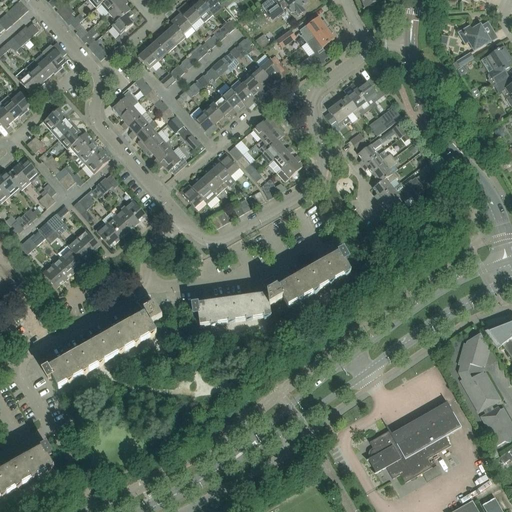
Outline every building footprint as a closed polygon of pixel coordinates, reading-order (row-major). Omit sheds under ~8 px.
[(64,6),(62,5),(57,0),(52,0),(48,4),(53,9),(55,7),(58,11),(64,6)] [(89,0),(88,1),(96,10),(101,5),(106,0),(89,0)] [(106,0),(101,5),(109,15),(125,1),(123,0),(106,0)] [(214,16),(209,11),(199,0),(197,0),(189,7),(200,19),(205,24),(214,16)] [(215,0),(199,0),(209,11),(218,3),(215,0)] [(232,0),(226,0),(221,4),(225,10),(235,3),(232,0)] [(271,0),(268,0),(261,6),(267,14),(272,21),(284,12),(283,10),(288,6),(289,8),(289,10),(291,13),(293,13),(293,14),(294,13),(298,18),(305,12),(302,7),(308,3),(305,0),(284,0),(284,1),(276,7),(271,0)] [(361,0),(365,8),(383,1),(382,0),(381,1),(380,0),(361,0)] [(128,4),(125,1),(109,15),(117,24),(130,12),(126,7),(128,4)] [(15,15),(11,19),(15,24),(29,12),(20,2),(11,10),(15,15)] [(64,22),(72,15),(73,14),(65,5),(64,6),(58,11),(56,13),(64,22)] [(181,15),(180,15),(191,27),(200,19),(189,7),(187,10),(183,6),(177,11),(181,15)] [(130,12),(117,24),(112,28),(120,37),(134,25),(129,20),(134,16),(130,12)] [(11,27),(15,24),(11,19),(7,15),(0,20),(0,25),(6,32),(11,27)] [(172,23),(185,38),(186,38),(183,35),(191,27),(180,15),(172,23)] [(307,44),(327,29),(326,28),(328,27),(324,21),(322,23),(319,18),(300,31),(303,36),(302,37),(307,44)] [(74,29),(79,24),(76,20),(71,25),(74,29)] [(233,20),(229,23),(234,29),(238,26),(233,20)] [(238,25),(242,30),(247,25),(244,21),(238,25)] [(224,28),(229,33),(230,34),(235,30),(234,29),(229,23),(228,22),(223,27),(224,28)] [(163,31),(176,47),(185,38),(172,23),(167,27),(170,30),(166,34),(163,31)] [(83,28),(79,24),(74,29),(77,33),(76,35),(80,40),(87,33),(83,28)] [(474,52),(491,42),(490,41),(496,38),(496,39),(497,39),(488,24),(482,27),(481,25),(472,30),(470,27),(458,34),(465,46),(469,44),(474,52)] [(22,31),(30,40),(39,32),(32,25),(27,29),(26,27),(22,31)] [(225,37),(229,33),(224,28),(220,31),(225,37)] [(327,30),(327,29),(307,44),(312,51),(314,49),(317,54),(323,49),(335,40),(331,35),(333,34),(329,28),(327,30)] [(87,33),(80,40),(85,45),(87,43),(90,47),(95,42),(92,39),(97,34),(92,29),(87,33)] [(22,31),(13,39),(21,48),(30,40),(22,31)] [(167,54),(176,47),(163,31),(158,35),(161,38),(157,42),(154,39),(167,54)] [(291,31),(276,41),(283,50),(297,39),(291,31)] [(217,46),(216,45),(220,41),(215,36),(211,39),(209,36),(205,39),(204,38),(202,39),(206,44),(211,49),(211,50),(217,46)] [(264,36),(256,42),(263,51),(271,45),(264,36)] [(254,44),(249,38),(245,41),(244,40),(239,45),(240,46),(245,52),(248,55),(253,51),(250,47),(254,44)] [(8,43),(4,47),(6,49),(8,52),(12,48),(16,52),(21,48),(13,39),(8,43)] [(145,47),(144,47),(158,63),(167,54),(154,39),(149,43),(152,46),(148,50),(145,47)] [(99,46),(95,42),(90,47),(93,51),(91,53),(96,58),(101,63),(108,57),(99,46)] [(202,47),(207,53),(211,49),(206,44),(202,47)] [(42,54),(46,59),(61,76),(66,73),(61,68),(66,63),(51,46),(42,54)] [(197,51),(203,58),(208,54),(207,53),(202,47),(201,46),(196,50),(197,51)] [(245,52),(240,46),(236,49),(241,55),(245,52)] [(152,68),(158,63),(144,47),(140,51),(143,54),(138,58),(152,73),(154,71),(152,68)] [(492,88),(509,78),(508,78),(504,71),(511,66),(511,65),(509,61),(511,59),(504,48),(499,51),(499,50),(497,51),(497,52),(485,60),(480,63),(486,74),(488,73),(489,75),(488,78),(490,80),(488,81),(492,88)] [(196,62),(197,63),(203,58),(197,51),(196,50),(190,55),(191,56),(188,59),(193,65),(196,62)] [(37,67),(48,79),(53,75),(58,80),(61,76),(46,59),(42,54),(33,62),(37,67)] [(236,59),(231,54),(227,57),(232,63),(236,59)] [(308,69),(320,61),(315,54),(303,63),(308,69)] [(470,54),(457,63),(460,68),(463,66),(474,59),(470,54)] [(275,57),(270,61),(276,68),(279,66),(279,65),(281,64),(275,57)] [(270,61),(261,69),(272,81),(274,79),(277,83),(284,77),(276,68),(270,61)] [(48,79),(37,67),(33,62),(24,70),(43,92),(48,88),(43,83),(48,79)] [(217,64),(212,69),(218,75),(220,78),(229,70),(228,69),(227,67),(222,62),(218,65),(217,64)] [(183,73),(185,74),(184,73),(188,70),(183,64),(179,67),(183,73)] [(460,68),(456,70),(460,77),(466,74),(466,71),(463,66),(460,68)] [(173,72),(170,75),(174,80),(176,82),(175,81),(178,78),(179,79),(185,74),(183,73),(179,67),(178,67),(173,71),(173,72)] [(203,77),(204,77),(209,83),(212,81),(213,82),(215,82),(220,78),(218,75),(212,69),(207,73),(207,74),(204,77),(203,76),(203,77)] [(261,69),(252,77),(262,89),(265,87),(268,91),(275,85),(271,82),(272,81),(261,69)] [(15,78),(30,95),(35,90),(40,95),(43,92),(24,70),(15,78)] [(174,80),(170,75),(161,83),(166,89),(169,86),(170,87),(176,82),(174,80)] [(195,85),(194,84),(194,85),(200,91),(204,87),(205,89),(210,85),(209,83),(204,77),(203,77),(198,82),(195,85)] [(252,77),(243,85),(253,97),(256,95),(259,99),(266,93),(262,89),(252,77)] [(145,82),(141,78),(135,84),(141,91),(140,92),(145,98),(153,91),(148,86),(147,86),(144,83),(145,82)] [(506,99),(511,109),(511,85),(511,86),(507,79),(509,78),(492,88),(494,87),(498,93),(507,88),(511,96),(506,99)] [(359,84),(355,87),(367,103),(372,99),(373,101),(378,98),(376,96),(382,92),(373,80),(368,84),(367,83),(366,83),(361,87),(359,84)] [(189,90),(186,93),(191,99),(194,96),(195,97),(201,92),(200,91),(194,85),(194,84),(189,89),(189,90)] [(227,85),(218,93),(222,97),(221,98),(235,113),(232,110),(237,106),(240,109),(244,106),(247,109),(248,109),(245,105),(231,89),(230,90),(227,85)] [(253,98),(253,97),(243,85),(234,93),(231,89),(248,109),(256,101),(253,98)] [(369,106),(367,103),(355,87),(354,85),(344,93),(347,97),(359,113),(369,106)] [(154,106),(160,101),(157,97),(157,96),(153,91),(145,98),(150,103),(151,102),(154,106)] [(122,102),(113,110),(121,119),(139,103),(130,92),(121,100),(122,102)] [(26,110),(32,106),(21,94),(12,102),(27,119),(31,115),(26,110)] [(336,101),(348,117),(353,114),(355,117),(359,113),(347,97),(342,102),(340,99),(336,101)] [(27,119),(12,102),(8,98),(0,104),(0,105),(14,121),(19,117),(23,122),(27,119)] [(186,104),(181,98),(177,101),(182,107),(186,104)] [(213,105),(224,118),(228,114),(231,117),(235,113),(221,98),(213,105)] [(168,109),(164,104),(163,104),(160,101),(154,106),(157,109),(156,110),(161,116),(168,109)] [(339,127),(343,124),(345,126),(351,122),(348,117),(336,101),(332,104),(334,107),(329,111),(328,112),(330,114),(325,118),(332,127),(337,124),(339,127)] [(125,124),(121,127),(125,131),(146,113),(147,112),(139,103),(121,119),(125,124)] [(0,124),(0,125),(9,135),(13,131),(9,126),(14,121),(0,105),(0,124)] [(213,105),(204,113),(214,126),(219,122),(222,125),(227,121),(224,118),(213,105)] [(67,118),(59,109),(43,123),(51,133),(67,118)] [(161,116),(159,117),(167,126),(170,124),(176,119),(176,118),(175,118),(172,115),(173,114),(168,109),(161,116)] [(397,112),(388,119),(390,121),(393,125),(402,119),(397,112)] [(146,113),(125,131),(129,128),(133,132),(129,136),(133,140),(154,122),(146,113)] [(218,129),(214,126),(204,113),(194,122),(208,137),(218,129)] [(253,132),(261,141),(277,127),(269,117),(253,132)] [(75,127),(67,118),(51,133),(59,142),(75,127)] [(170,124),(167,126),(172,131),(174,130),(175,129),(178,133),(183,128),(180,124),(181,123),(176,118),(176,119),(170,124)] [(390,121),(383,125),(387,130),(393,125),(390,121)] [(157,126),(154,122),(133,140),(137,137),(141,141),(137,145),(141,149),(157,135),(153,130),(157,126)] [(399,124),(391,130),(391,131),(392,131),(395,136),(399,140),(401,139),(406,134),(407,134),(399,124)] [(380,135),(387,130),(383,125),(377,130),(380,135)] [(75,127),(59,142),(67,151),(69,148),(83,136),(75,127)] [(281,139),(279,136),(283,133),(277,127),(261,141),(265,145),(260,150),(263,154),(265,153),(266,153),(281,139)] [(183,128),(178,133),(181,136),(180,137),(178,139),(182,144),(185,142),(192,136),(188,131),(187,131),(183,128)] [(83,136),(69,148),(78,157),(94,143),(86,134),(83,136)] [(350,142),(354,147),(364,140),(360,134),(350,142)] [(406,134),(401,139),(404,143),(410,139),(406,134)] [(165,144),(157,135),(141,149),(149,158),(165,144)] [(192,136),(185,142),(189,148),(193,151),(194,150),(199,146),(199,145),(196,142),(197,141),(192,136)] [(36,138),(31,142),(39,151),(43,148),(44,147),(36,138)] [(274,162),(289,148),(285,151),(282,146),(285,143),(281,139),(266,153),(274,162)] [(364,140),(354,147),(358,152),(368,145),(364,140)] [(362,162),(359,164),(362,168),(378,156),(374,151),(383,145),(379,140),(366,150),(358,156),(362,162)] [(39,152),(39,151),(31,142),(27,146),(35,155),(39,152)] [(102,152),(94,143),(78,157),(86,167),(102,152)] [(173,153),(165,144),(149,158),(153,155),(157,160),(153,163),(157,167),(173,153)] [(414,146),(409,149),(412,154),(417,150),(414,146)] [(229,153),(237,162),(243,157),(235,147),(229,153)] [(273,162),(274,162),(269,166),(277,175),(281,171),(297,157),(293,160),(289,155),(293,152),(289,148),(274,162),(273,162)] [(102,152),(86,167),(94,176),(110,161),(102,152)] [(174,177),(188,165),(183,160),(181,162),(173,153),(157,167),(160,170),(163,167),(169,173),(170,172),(174,177)] [(220,165),(217,162),(216,162),(230,177),(240,169),(233,161),(226,154),(219,159),(223,163),(220,165)] [(48,160),(44,155),(40,158),(44,163),(48,160)] [(382,162),(378,156),(362,168),(365,172),(368,170),(372,175),(393,159),(390,155),(382,162)] [(16,168),(30,184),(40,176),(24,157),(18,163),(19,165),(16,168)] [(245,171),(251,166),(243,157),(237,162),(245,171)] [(297,157),(281,171),(277,175),(285,184),(292,178),(294,180),(296,180),(298,179),(299,177),(299,174),(298,173),(302,169),(297,164),(301,161),(297,157)] [(419,161),(419,164),(422,168),(427,163),(423,158),(419,161)] [(397,164),(393,159),(372,175),(377,181),(374,183),(376,187),(392,175),(388,171),(397,164)] [(215,169),(211,173),(222,185),(225,189),(228,187),(224,183),(230,177),(216,162),(212,166),(215,169)] [(7,176),(19,189),(22,192),(30,184),(16,168),(11,173),(8,175),(7,176)] [(56,168),(52,172),(56,177),(60,173),(56,168)] [(60,173),(55,178),(59,182),(67,191),(71,188),(63,178),(65,177),(68,174),(64,169),(60,173)] [(206,177),(202,181),(213,193),(216,197),(225,189),(222,185),(211,173),(208,169),(203,174),(206,177)] [(256,171),(250,176),(253,180),(259,175),(256,171)] [(0,177),(0,186),(10,197),(19,189),(7,176),(8,175),(5,173),(0,177)] [(65,177),(63,178),(71,188),(71,187),(76,183),(72,178),(68,174),(65,177)] [(375,197),(377,201),(393,189),(389,184),(397,178),(394,174),(392,175),(376,187),(373,189),(377,195),(375,197)] [(263,178),(259,175),(253,180),(257,184),(263,178)] [(438,175),(432,180),(437,185),(442,181),(438,175)] [(114,180),(111,176),(106,180),(110,184),(112,187),(114,189),(119,185),(114,180)] [(420,176),(416,179),(420,184),(424,181),(420,176)] [(197,185),(193,189),(203,201),(207,206),(211,210),(220,202),(216,197),(213,193),(202,181),(199,177),(194,182),(197,185)] [(397,194),(393,189),(377,201),(380,205),(383,203),(388,209),(408,193),(420,184),(416,179),(416,178),(412,181),(411,180),(403,186),(405,189),(397,194)] [(261,189),(263,191),(269,201),(279,195),(271,180),(261,189)] [(0,186),(0,203),(1,205),(10,197),(0,186)] [(194,209),(203,201),(193,189),(190,186),(181,194),(194,209)] [(101,192),(97,188),(92,192),(96,196),(101,192)] [(249,198),(255,209),(266,203),(260,192),(249,198)] [(411,197),(408,193),(388,209),(392,214),(389,217),(392,221),(408,209),(404,203),(411,197)] [(43,198),(39,202),(43,206),(51,198),(48,194),(43,198)] [(87,195),(83,199),(91,208),(95,204),(87,195)] [(51,198),(43,206),(46,211),(55,203),(52,198),(51,198)] [(91,208),(83,199),(73,207),(81,216),(91,208)] [(123,209),(138,225),(147,217),(133,201),(123,209)] [(246,201),(239,205),(245,215),(252,211),(246,201)] [(238,219),(245,215),(239,205),(232,209),(238,219)] [(60,220),(69,212),(65,207),(56,216),(60,220)] [(123,209),(114,217),(129,233),(138,225),(123,209)] [(41,214),(38,210),(33,214),(36,218),(41,214)] [(217,217),(223,227),(230,223),(225,214),(224,213),(217,217)] [(56,216),(47,224),(55,233),(64,225),(60,220),(56,216)] [(105,225),(120,241),(129,233),(114,217),(105,225)] [(217,217),(210,221),(216,231),(223,227),(217,217)] [(24,222),(19,226),(23,230),(28,226),(24,222)] [(47,224),(38,232),(46,241),(55,233),(47,224)] [(105,225),(96,233),(110,249),(120,241),(105,225)] [(10,234),(13,237),(14,238),(18,234),(15,230),(10,234)] [(77,239),(91,255),(100,247),(86,230),(77,239)] [(34,235),(29,240),(36,248),(45,240),(46,241),(38,232),(39,233),(35,236),(34,235)] [(77,239),(67,247),(82,263),(91,255),(77,239)] [(19,248),(27,256),(36,248),(29,240),(19,248)] [(82,263),(67,247),(58,255),(61,257),(75,274),(84,265),(82,263)] [(340,254),(282,287),(278,289),(277,288),(274,282),(266,286),(269,292),(267,293),(267,295),(197,305),(192,305),(194,315),(198,315),(199,323),(200,327),(272,317),(271,306),(284,299),(289,308),(351,273),(345,262),(349,260),(344,251),(339,254),(340,254)] [(52,265),(66,282),(75,274),(61,257),(52,265)] [(42,273),(57,290),(66,282),(52,265),(42,273)] [(58,389),(67,384),(158,333),(153,324),(154,324),(162,319),(155,305),(152,307),(148,301),(141,306),(144,311),(144,312),(145,315),(105,337),(108,342),(101,345),(99,341),(48,369),(43,372),(48,380),(52,378),(58,389)] [(511,320),(508,321),(500,323),(484,329),(485,333),(498,350),(502,347),(511,360),(511,320)] [(460,382),(465,390),(478,414),(482,411),(485,415),(481,418),(497,447),(505,442),(510,443),(511,439),(511,438),(511,425),(503,409),(500,411),(498,408),(494,410),(492,406),(501,401),(485,374),(484,375),(482,372),(482,370),(483,367),(484,368),(489,351),(487,350),(487,348),(480,336),(467,343),(467,345),(464,344),(458,366),(461,367),(459,374),(462,380),(460,382)] [(445,438),(461,429),(447,404),(447,405),(392,437),(390,432),(370,443),(374,451),(371,452),(370,456),(372,458),(368,461),(369,461),(376,473),(375,474),(376,475),(386,469),(393,480),(400,476),(405,484),(432,469),(427,460),(451,447),(445,438)] [(0,498),(54,467),(48,456),(52,454),(47,446),(42,448),(43,449),(0,472),(0,498)] [(500,458),(505,464),(510,461),(505,454),(500,458)] [(502,511),(495,499),(494,499),(494,501),(484,507),(483,505),(482,506),(485,511),(502,511)] [(473,504),(458,511),(477,511),(473,503),(472,503),(473,504)]
